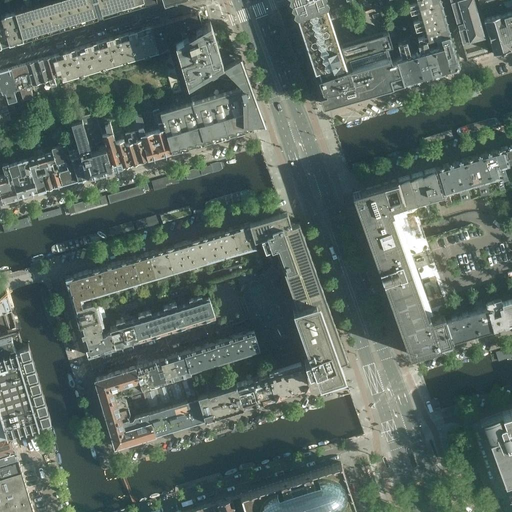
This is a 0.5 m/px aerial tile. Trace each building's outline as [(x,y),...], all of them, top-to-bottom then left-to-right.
[(70,26),(61,0),(55,0),(52,1),(60,29),(61,29),(69,27),(69,26),(70,26)] [(79,23),(71,0),(61,0),(70,26),(78,24),(78,23),(79,23)] [(102,15),(97,0),(71,0),(79,23),(98,18),(98,16),(102,15)] [(117,12),(113,0),(97,0),(102,15),(103,16),(117,12)] [(131,8),(128,0),(113,0),(117,12),(131,8)] [(145,4),(143,0),(128,0),(131,8),(145,4)] [(292,0),(317,76),(347,66),(340,45),(339,45),(324,0),(292,0)] [(409,8),(437,0),(416,0),(417,1),(408,4),(409,8)] [(439,0),(437,0),(409,8),(408,9),(409,13),(419,10),(421,14),(442,8),(439,0)] [(449,0),(453,10),(452,10),(452,12),(453,11),(456,21),(455,22),(456,23),(459,33),(459,34),(460,34),(462,41),(468,39),(484,35),(473,0),(449,0)] [(511,0),(478,0),(481,8),(494,4),(496,12),(499,11),(500,14),(484,19),(493,52),(510,47),(511,46),(511,0)] [(60,29),(52,1),(43,4),(51,31),(51,32),(60,29),(59,29),(60,29)] [(51,31),(43,4),(34,6),(42,34),(50,32),(51,31)] [(42,34),(34,6),(25,9),(33,37),(41,35),(41,34),(42,34)] [(414,25),(444,16),(442,8),(421,14),(410,17),(412,26),(414,25)] [(33,37),(25,9),(15,12),(23,40),(24,40),(32,37),(33,37)] [(223,61),(211,22),(210,22),(210,21),(195,31),(194,24),(202,22),(198,11),(167,20),(167,21),(170,29),(175,27),(175,30),(185,27),(187,34),(172,42),(185,84),(210,70),(221,64),(223,63),(222,61),(223,61)] [(23,40),(15,12),(4,15),(5,16),(1,17),(4,28),(9,44),(23,40)] [(447,25),(444,16),(414,25),(415,29),(424,27),(426,31),(447,25)] [(170,47),(165,30),(170,29),(167,21),(167,20),(138,29),(146,54),(170,47)] [(426,40),(436,37),(440,36),(449,33),(447,25),(426,31),(427,35),(418,38),(419,42),(422,41),(426,40)] [(9,44),(4,28),(0,29),(0,27),(0,40),(2,46),(9,44)] [(146,54),(138,29),(114,36),(122,61),(146,54)] [(403,83),(396,57),(391,59),(387,46),(392,44),(388,30),(340,45),(347,66),(317,76),(322,90),(324,90),(325,93),(319,95),(323,106),(329,104),(328,104),(329,106),(403,83)] [(456,56),(449,33),(440,36),(450,69),(457,67),(458,64),(456,56)] [(122,61),(114,36),(91,43),(98,68),(122,61)] [(450,69),(440,36),(436,37),(438,45),(433,47),(440,72),(443,71),(445,71),(450,69)] [(422,78),(415,52),(410,53),(406,40),(402,41),(413,80),(417,79),(422,78)] [(440,72),(433,47),(428,48),(426,40),(422,41),(431,75),(436,74),(440,73),(440,72)] [(413,80),(402,41),(397,43),(401,56),(396,57),(403,83),(407,82),(409,81),(413,80)] [(431,75),(422,41),(419,42),(417,43),(419,51),(415,52),(422,78),(423,77),(423,78),(427,76),(431,75)] [(98,68),(91,43),(67,50),(74,76),(98,68)] [(468,58),(482,54),(481,49),(466,54),(468,58)] [(74,76),(67,50),(51,55),(57,74),(58,80),(74,76)] [(57,74),(51,55),(42,57),(50,84),(55,83),(52,75),(57,74)] [(266,124),(241,56),(240,56),(240,57),(223,66),(225,68),(222,69),(221,64),(210,70),(211,72),(213,74),(214,75),(216,76),(218,77),(220,78),(221,79),(223,79),(225,79),(226,80),(229,80),(231,80),(232,80),(234,79),(236,79),(242,85),(242,89),(241,88),(241,87),(160,111),(161,111),(160,111),(160,112),(172,151),(180,149),(253,128),(261,125),(266,124)] [(50,84),(42,57),(26,62),(32,81),(43,78),(46,80),(48,85),(50,84)] [(33,87),(32,81),(26,62),(18,64),(31,104),(38,102),(35,94),(32,95),(30,88),(33,87)] [(31,104),(18,64),(11,67),(17,88),(18,87),(19,92),(22,91),(24,97),(21,98),(23,106),(31,104)] [(17,88),(11,67),(0,69),(0,83),(2,92),(5,91),(8,101),(17,98),(14,89),(17,88)] [(11,120),(9,113),(2,92),(0,83),(0,109),(4,122),(11,120)] [(478,95),(475,86),(448,94),(450,103),(478,95)] [(448,103),(446,95),(419,103),(421,112),(448,103)] [(125,110),(123,105),(115,107),(116,113),(125,110)] [(116,113),(115,107),(107,110),(108,116),(116,114),(116,113)] [(26,115),(23,108),(16,111),(18,118),(26,115)] [(77,179),(67,143),(66,140),(57,113),(56,109),(42,113),(53,151),(55,160),(58,170),(62,183),(62,184),(73,180),(77,179)] [(172,151),(160,112),(159,109),(153,111),(157,122),(158,122),(160,129),(153,131),(159,155),(172,151)] [(18,118),(16,111),(9,113),(11,120),(18,118)] [(74,130),(71,120),(68,112),(60,114),(65,132),(74,130)] [(123,165),(116,141),(109,118),(106,119),(107,122),(104,122),(106,131),(109,133),(102,135),(96,113),(83,116),(82,117),(71,120),(74,130),(81,153),(87,176),(123,165)] [(159,155),(153,131),(145,133),(143,126),(144,126),(141,114),(135,116),(142,139),(142,138),(148,158),(159,155)] [(461,135),(462,135),(501,125),(498,115),(459,126),(459,127),(458,127),(458,128),(457,129),(457,130),(457,131),(457,132),(457,133),(458,133),(458,134),(459,134),(460,135),(461,135)] [(454,138),(452,130),(422,138),(425,146),(454,138)] [(142,138),(142,139),(137,140),(135,131),(131,132),(140,161),(148,158),(142,138)] [(140,161),(131,132),(125,134),(128,142),(125,143),(131,163),(140,161)] [(131,163),(125,143),(124,139),(116,141),(123,165),(131,163)] [(87,176),(81,153),(76,155),(73,143),(69,144),(69,142),(67,143),(77,179),(87,176)] [(509,164),(508,162),(504,146),(493,149),(501,178),(507,176),(504,165),(509,164)] [(62,183),(58,170),(54,171),(51,161),(55,160),(53,151),(49,152),(47,147),(43,148),(45,153),(54,185),(62,183)] [(501,178),(493,149),(483,152),(491,178),(496,177),(499,186),(504,185),(501,178)] [(491,178),(483,152),(474,155),(484,191),(489,189),(486,180),(491,178)] [(45,153),(37,156),(39,164),(43,163),(46,174),(42,175),(46,188),(54,185),(45,153)] [(484,191),(474,155),(464,158),(472,184),(477,182),(480,192),(484,191)] [(46,188),(42,175),(38,176),(34,166),(39,164),(37,156),(28,158),(37,190),(46,188)] [(37,190),(28,158),(22,160),(21,157),(19,158),(20,161),(18,161),(28,193),(37,190)] [(472,184),(464,158),(455,161),(465,196),(469,195),(467,186),(472,184)] [(28,193),(18,161),(9,164),(18,196),(28,193)] [(465,196),(455,161),(445,164),(453,190),(458,188),(461,198),(465,196)] [(18,196),(9,164),(8,162),(2,164),(5,174),(0,175),(0,174),(0,193),(2,201),(18,196)] [(218,163),(215,164),(185,173),(188,182),(218,173),(221,172),(223,170),(224,170),(224,168),(225,167),(225,166),(225,165),(224,165),(223,164),(222,164),(221,163),(218,163)] [(432,313),(412,256),(409,248),(395,208),(392,209),(391,205),(403,200),(403,201),(404,201),(406,207),(434,198),(438,197),(444,195),(446,202),(451,201),(448,191),(453,190),(445,164),(429,168),(397,178),(398,179),(397,178),(351,191),(409,354),(418,351),(423,350),(422,349),(429,347),(430,348),(431,347),(437,345),(438,345),(440,344),(445,342),(445,343),(446,342),(452,340),(446,321),(444,314),(431,318),(429,314),(432,313)] [(180,184),(177,174),(152,181),(155,191),(180,184)] [(151,191),(149,183),(109,195),(111,203),(151,191)] [(210,212),(211,212),(256,198),(257,198),(258,197),(258,196),(258,195),(258,194),(258,193),(258,192),(257,191),(256,190),(255,190),(254,189),(209,202),(208,203),(207,203),(207,204),(207,205),(206,206),(206,207),(206,208),(207,209),(207,210),(208,210),(208,211),(209,211),(210,212)] [(110,206),(107,195),(68,207),(71,217),(110,206)] [(36,214),(38,221),(63,214),(61,207),(36,214)] [(193,214),(191,207),(160,217),(162,224),(193,214)] [(324,294),(299,222),(295,223),(291,224),(287,211),(264,218),(265,218),(262,219),(267,233),(266,233),(267,235),(271,248),(275,247),(295,303),(296,307),(317,300),(319,306),(320,306),(321,307),(320,308),(324,319),(325,319),(325,321),(329,333),(330,333),(330,334),(330,335),(334,347),(335,346),(335,348),(334,348),(339,360),(340,362),(344,360),(347,359),(324,294)] [(136,221),(139,231),(159,225),(156,215),(136,221)] [(30,218),(0,226),(0,235),(32,226),(30,218)] [(267,235),(266,233),(267,233),(262,219),(265,218),(264,218),(249,222),(232,227),(235,236),(239,249),(256,244),(254,239),(267,235)] [(106,229),(109,240),(135,233),(132,222),(106,229)] [(239,249),(235,236),(232,227),(215,232),(222,254),(239,249)] [(222,254),(215,232),(199,237),(205,259),(222,254)] [(102,237),(102,236),(101,235),(99,234),(96,234),(94,234),(68,242),(71,250),(96,242),(99,241),(100,240),(101,239),(102,237)] [(205,259),(199,237),(182,242),(189,264),(205,259)] [(189,264),(182,242),(166,246),(172,269),(189,264)] [(172,269),(166,246),(149,251),(156,274),(172,269)] [(156,274),(149,251),(132,256),(139,279),(156,274)] [(139,279),(132,256),(116,261),(122,284),(139,279)] [(261,263),(259,258),(243,263),(244,269),(261,263)] [(122,284),(116,261),(99,266),(106,289),(122,284)] [(244,269),(243,263),(226,268),(228,274),(244,269)] [(106,289),(99,266),(82,271),(89,293),(106,289)] [(211,279),(228,274),(226,268),(209,274),(211,279)] [(89,293),(82,271),(65,276),(74,307),(83,304),(80,296),(89,293)] [(206,287),(204,281),(195,284),(196,290),(206,287)] [(196,290),(195,284),(178,289),(180,295),(196,290)] [(180,295),(178,289),(161,294),(163,299),(180,295)] [(511,322),(511,297),(510,289),(505,290),(508,300),(502,302),(507,324),(511,322)] [(11,306),(7,292),(0,294),(0,308),(9,306),(9,307),(11,306)] [(163,299),(161,294),(145,299),(146,304),(163,299)] [(215,316),(210,298),(209,298),(201,300),(202,298),(201,295),(195,296),(202,320),(215,316)] [(202,320),(195,296),(189,298),(190,301),(193,303),(184,305),(190,324),(202,320)] [(146,304),(145,299),(128,304),(130,309),(146,304)] [(501,299),(486,304),(487,309),(493,328),(507,324),(502,302),(501,299)] [(334,347),(330,335),(330,334),(330,333),(329,333),(325,321),(325,319),(324,319),(320,308),(321,307),(320,306),(319,306),(317,300),(296,307),(292,308),(310,357),(304,359),(309,372),(314,370),(319,383),(345,375),(340,362),(339,360),(334,348),(335,348),(335,346),(334,347)] [(100,318),(96,303),(93,301),(83,304),(74,307),(79,324),(100,318)] [(190,324),(184,305),(176,308),(177,306),(176,302),(170,304),(177,328),(190,324)] [(130,309),(128,304),(117,307),(118,313),(130,309)] [(177,328),(170,304),(163,306),(165,309),(167,311),(159,313),(164,331),(177,328)] [(0,337),(16,333),(9,307),(9,306),(0,308),(0,337)] [(493,328),(487,309),(473,313),(479,332),(493,328)] [(164,331),(159,313),(150,316),(152,314),(150,310),(145,311),(152,335),(164,331)] [(152,335),(145,311),(138,313),(139,317),(142,319),(133,321),(139,339),(152,335)] [(479,332),(473,313),(446,321),(452,340),(479,332)] [(102,333),(100,326),(102,326),(100,318),(79,324),(84,343),(103,337),(102,333)] [(139,339),(133,321),(125,324),(125,322),(124,319),(120,320),(127,343),(139,339)] [(127,343),(120,320),(116,321),(117,324),(118,326),(110,328),(110,330),(115,347),(127,343)] [(216,361),(231,356),(259,347),(253,329),(172,354),(179,376),(191,373),(189,369),(216,361)] [(115,347),(110,330),(106,331),(106,332),(102,333),(103,337),(84,343),(88,355),(115,347)] [(44,397),(42,388),(39,388),(39,386),(41,386),(38,377),(36,377),(36,375),(38,375),(35,366),(33,366),(32,364),(34,363),(32,354),(30,355),(29,353),(31,352),(28,343),(23,345),(19,332),(16,333),(0,337),(0,433),(10,431),(23,427),(32,424),(33,427),(31,428),(32,428),(32,429),(32,430),(33,430),(33,431),(34,432),(35,433),(36,433),(38,434),(39,434),(40,434),(41,434),(42,434),(43,433),(44,433),(44,432),(45,431),(46,431),(46,430),(47,429),(47,428),(48,427),(48,426),(48,425),(48,424),(47,423),(46,424),(45,421),(51,419),(48,410),(46,410),(45,408),(47,408),(45,399),(43,399),(42,397),(44,397)] [(511,346),(493,353),(495,362),(511,357),(511,346)] [(300,357),(298,351),(281,357),(282,361),(294,357),(295,359),(300,357)] [(193,422),(179,376),(172,354),(135,366),(141,387),(144,394),(145,400),(147,405),(149,413),(155,433),(193,422)] [(282,361),(281,357),(269,360),(271,365),(282,361)] [(309,386),(302,363),(297,364),(298,367),(286,371),(292,391),(304,387),(309,386)] [(141,387),(135,366),(134,366),(133,365),(129,366),(129,368),(125,369),(129,383),(130,382),(132,389),(141,387)] [(129,383),(125,369),(120,370),(119,369),(115,371),(114,372),(118,385),(120,391),(124,390),(126,391),(132,389),(130,382),(129,383)] [(292,391),(286,371),(273,375),(272,372),(268,374),(275,397),(280,395),(292,391)] [(118,385),(114,372),(95,378),(96,381),(95,382),(96,386),(97,387),(107,384),(108,388),(118,385)] [(205,418),(198,395),(191,373),(179,376),(193,422),(205,418)] [(275,397),(268,374),(258,377),(259,379),(253,381),(259,401),(275,397)] [(259,401),(253,381),(247,383),(246,380),(236,383),(243,406),(259,401)] [(243,406),(236,383),(234,383),(235,385),(207,393),(207,392),(198,395),(205,418),(243,406)] [(121,395),(120,391),(118,385),(108,388),(107,384),(97,387),(100,395),(99,396),(100,400),(101,400),(102,401),(121,395)] [(126,404),(124,399),(122,398),(121,395),(102,401),(102,402),(101,404),(102,407),(104,408),(105,412),(119,408),(118,407),(126,404)] [(127,414),(128,412),(126,404),(118,407),(119,408),(105,412),(106,416),(105,418),(106,421),(108,422),(108,423),(127,417),(127,414)] [(511,408),(501,412),(500,410),(479,418),(486,438),(488,437),(508,491),(511,489),(511,408)] [(155,433),(149,413),(140,415),(142,422),(141,423),(145,437),(149,435),(150,436),(154,435),(154,434),(155,433)] [(145,437),(141,423),(142,422),(140,415),(134,417),(132,420),(129,421),(130,427),(134,440),(135,440),(136,441),(139,440),(140,438),(145,437)] [(121,430),(130,427),(129,421),(127,417),(108,423),(108,424),(107,425),(108,429),(110,429),(112,437),(122,434),(121,430)] [(134,440),(130,427),(121,430),(122,434),(112,437),(111,439),(112,442),(114,443),(115,446),(134,440)] [(0,452),(15,448),(12,437),(10,431),(10,432),(10,431),(0,433),(0,452)] [(0,465),(18,459),(16,451),(15,448),(0,452),(0,465)] [(0,511),(33,511),(18,459),(0,465),(0,511)] [(357,511),(352,494),(341,462),(240,493),(246,511),(357,511)] [(180,511),(241,511),(246,511),(240,493),(180,511)]
